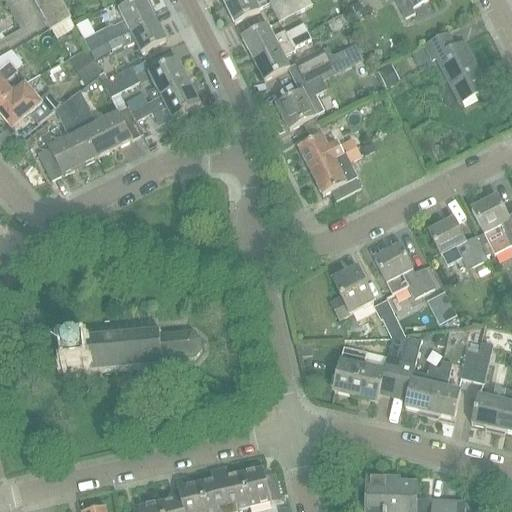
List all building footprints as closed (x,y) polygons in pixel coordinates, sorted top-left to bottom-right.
[(39,0),(33,3),(38,12),(60,1),(58,0),(39,0)] [(108,46),(129,35),(155,22),(143,0),(118,13),(123,22),(101,33),(103,38),(108,46)] [(234,26),(259,14),(253,2),(258,0),(231,0),(223,5),(234,26)] [(278,0),(268,5),(273,15),(295,4),(303,0),(278,0)] [(306,0),(303,0),(273,15),(278,25),(311,8),(306,0)] [(411,11),(432,0),(397,0),(392,2),(403,23),(414,18),(411,11)] [(38,12),(43,22),(65,11),(60,1),(38,12)] [(357,5),(348,10),(354,22),(364,18),(357,5)] [(65,11),(43,22),(48,31),(50,30),(67,20),(69,19),(65,11)] [(140,56),(165,43),(155,22),(129,35),(108,46),(111,53),(122,47),(124,50),(134,45),(140,56)] [(53,33),(58,42),(71,35),(65,25),(53,33)] [(253,62),(308,35),(304,27),(286,36),(284,32),(273,38),(267,27),(242,40),(253,62)] [(101,33),(84,42),(90,55),(108,46),(103,38),(101,33)] [(264,84),(270,81),(289,71),(283,60),(295,54),(294,52),(312,43),(308,35),(253,62),(264,84)] [(487,92),(481,81),(463,45),(454,50),(447,36),(424,48),(432,63),(436,60),(447,81),(459,106),(487,92)] [(108,46),(90,55),(94,62),(111,53),(108,46)] [(78,57),(74,60),(89,85),(93,82),(102,77),(87,52),(78,57)] [(321,52),(295,66),(301,77),(327,64),(321,52)] [(0,107),(14,97),(25,88),(23,86),(12,95),(4,85),(16,75),(14,72),(21,66),(10,54),(0,59),(0,107)] [(176,63),(148,77),(150,81),(155,91),(148,95),(153,104),(160,101),(188,86),(186,81),(176,63)] [(300,96),(276,108),(289,133),(324,116),(314,98),(325,92),(319,81),(332,75),(327,64),(301,77),(292,81),(300,96)] [(391,66),(377,73),(385,88),(398,81),(391,66)] [(131,70),(102,85),(104,89),(110,101),(139,86),(136,81),(133,75),(131,70)] [(370,84),(367,92),(375,95),(378,87),(370,84)] [(153,104),(131,115),(136,125),(165,110),(171,123),(199,109),(188,86),(160,101),(153,104)] [(14,97),(0,107),(0,118),(11,132),(29,117),(37,127),(60,108),(48,93),(37,102),(32,96),(25,88),(14,97)] [(131,143),(118,116),(117,116),(96,126),(80,95),(67,105),(69,109),(73,113),(74,116),(97,161),(132,144),(131,143),(132,143),(131,143)] [(131,143),(132,143),(142,138),(129,111),(118,116),(131,143)] [(62,179),(97,161),(74,116),(72,118),(60,124),(69,140),(48,151),(48,152),(37,157),(51,184),(62,179)] [(321,138),(298,151),(310,174),(334,162),(340,159),(343,157),(339,148),(337,144),(327,149),(321,138)] [(352,142),(339,148),(343,157),(356,151),(352,142)] [(370,145),(361,150),(365,157),(373,153),(370,145)] [(356,151),(343,157),(348,166),(360,160),(356,151)] [(334,162),(310,174),(322,198),(330,194),(335,204),(360,191),(355,181),(357,180),(349,165),(348,166),(343,157),(340,159),(334,162)] [(496,200),(471,212),(483,236),(484,238),(493,255),(494,257),(511,249),(511,248),(511,220),(508,223),(496,200)] [(428,234),(440,258),(442,257),(447,268),(461,260),(468,272),(487,262),(485,259),(475,240),(464,245),(453,222),(428,234)] [(483,236),(475,240),(485,259),(493,255),(484,238),(483,236)] [(414,302),(434,292),(424,272),(414,277),(400,249),(374,262),(393,298),(408,290),(414,302)] [(339,322),(372,304),(355,272),(333,284),(341,300),(331,306),(339,322)] [(444,294),(434,299),(440,311),(450,306),(444,294)] [(392,343),(405,342),(392,316),(393,316),(387,302),(373,309),(380,322),(381,321),(392,343)] [(143,332),(141,333),(141,335),(128,336),(128,334),(126,334),(126,336),(113,338),(113,335),(110,335),(110,338),(97,339),(97,336),(94,337),(95,339),(86,340),(86,339),(82,339),(82,346),(65,348),(64,341),(60,342),(60,348),(55,348),(55,353),(61,353),(63,370),(57,370),(58,375),(64,375),(65,380),(68,380),(68,374),(80,373),(87,377),(87,378),(91,377),(91,376),(99,375),(100,377),(102,377),(102,375),(114,374),(115,376),(117,375),(117,374),(130,372),(130,374),(133,374),(132,372),(145,371),(145,373),(147,373),(147,371),(160,369),(160,372),(162,372),(162,369),(164,369),(164,367),(161,367),(161,365),(194,362),(201,353),(199,342),(191,335),(158,338),(158,336),(160,336),(160,333),(158,334),(158,331),(155,331),(156,334),(143,335),(143,332)] [(435,337),(434,343),(437,348),(444,349),(446,339),(435,337)] [(406,342),(400,368),(413,371),(420,344),(406,341),(406,342)] [(400,368),(406,342),(405,342),(392,343),(386,364),(400,367),(400,368)] [(478,357),(472,384),(483,387),(489,360),(493,347),(481,345),(478,357)] [(386,364),(383,376),(363,371),(366,357),(344,352),(333,395),(375,405),(377,398),(392,401),(400,367),(386,364)] [(472,384),(478,357),(466,355),(460,381),(472,384)] [(436,388),(428,416),(453,422),(460,394),(447,391),(452,366),(442,364),(440,371),(436,388)] [(404,411),(428,416),(436,388),(440,371),(429,368),(427,377),(413,374),(413,371),(400,368),(392,401),(405,404),(404,411)] [(470,426),(495,432),(502,404),(504,392),(494,389),(491,401),(477,398),(470,426)] [(511,393),(504,392),(495,432),(511,436),(511,393)] [(240,511),(249,510),(241,477),(228,479),(226,471),(218,473),(227,511),(240,511)] [(263,471),(241,477),(249,510),(280,503),(274,477),(264,479),(263,471)] [(227,511),(218,473),(210,474),(212,483),(199,486),(205,511),(227,511)] [(175,483),(178,492),(182,511),(205,511),(199,486),(186,489),(184,480),(175,483)] [(367,480),(365,511),(461,511),(462,506),(414,504),(415,487),(392,486),(392,481),(367,480)] [(182,511),(178,492),(170,494),(172,503),(159,506),(160,511),(182,511)]
